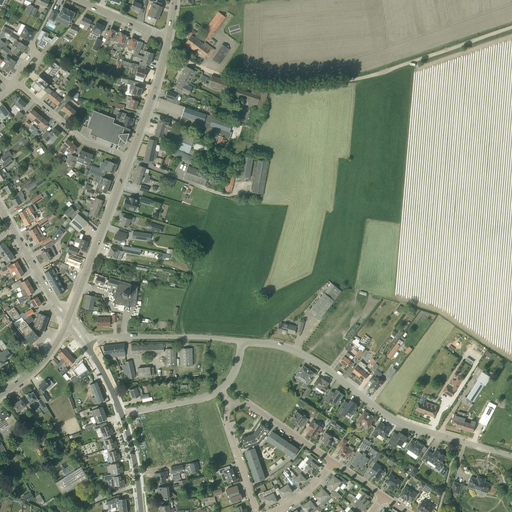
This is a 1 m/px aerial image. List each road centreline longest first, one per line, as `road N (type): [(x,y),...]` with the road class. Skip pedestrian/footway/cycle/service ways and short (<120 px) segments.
road 1 (track): [(511,28),(324,85),(228,76),(166,48)]
road 2 (unclassified): [(240,340),(292,348),(400,422),(511,456)]
road 3 (tertiary): [(69,315),(129,158)]
road 4 (residential): [(129,158),(85,141),(14,84)]
road 5 (tertiary): [(129,158),(168,36)]
road 6 (residential): [(333,462),(250,405),(230,404)]
